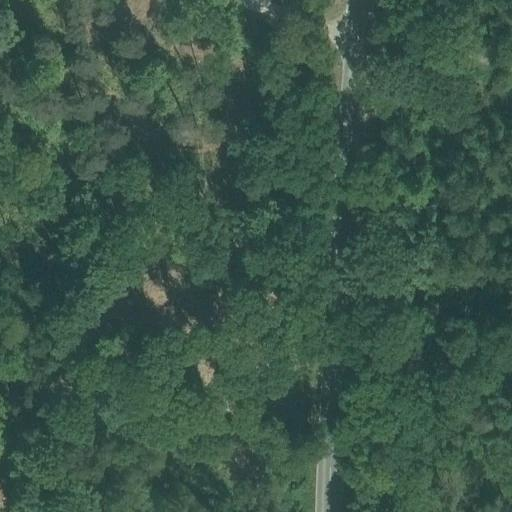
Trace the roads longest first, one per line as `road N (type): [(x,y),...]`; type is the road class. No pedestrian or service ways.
road 1 (secondary): [(359,35),(331,511)]
road 2 (unclassified): [(359,35),(400,27),(511,62)]
road 3 (unclassified): [(359,35),(239,0)]
